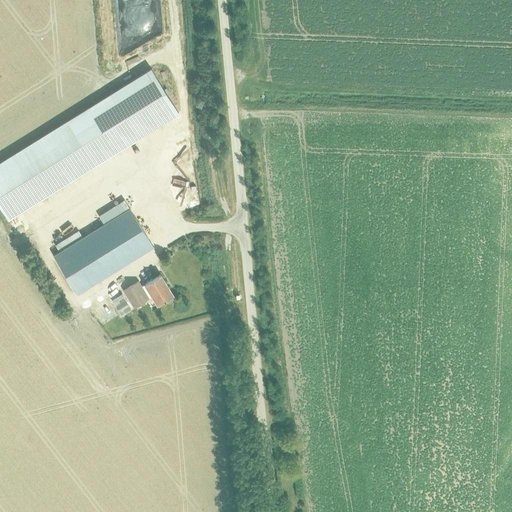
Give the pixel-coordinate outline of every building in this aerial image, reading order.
[(179,112),(152,69),(0,163),(0,206),(7,218),(179,112)] [(101,218),(149,190),(138,170),(110,187),(115,195),(111,198),(114,203),(98,212),(101,218)] [(178,181),(167,187),(178,209),(189,203),(178,181)] [(82,212),(90,208),(88,203),(79,207),(82,212)] [(54,256),(77,294),(154,246),(130,208),(54,256)] [(11,217),(13,226),(22,224),(19,215),(11,217)] [(158,305),(173,296),(160,274),(145,284),(141,286),(138,281),(122,291),(133,308),(152,296),(158,305)] [(131,308),(123,294),(112,300),(121,315),(131,308)]
